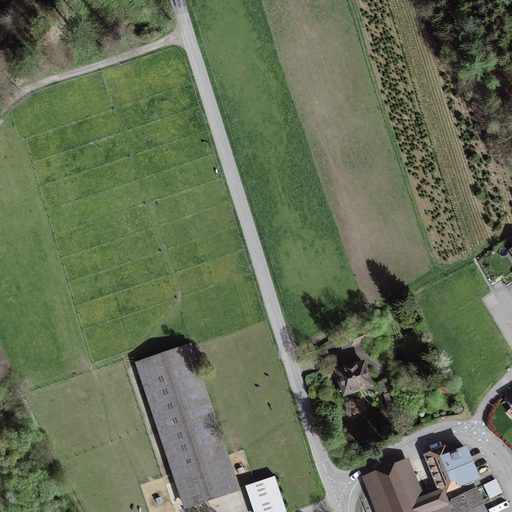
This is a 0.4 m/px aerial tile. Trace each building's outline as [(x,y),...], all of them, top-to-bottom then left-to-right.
[(370,330),(349,337),(352,345),(372,338),(370,330)] [(192,346),(136,365),(186,511),(241,493),(192,346)] [(366,364),(336,373),(344,400),(375,390),(366,364)] [(453,445),(424,458),(439,492),(442,490),(445,497),(482,481),(468,449),(457,454),(453,445)] [(403,463),(362,481),(375,511),(440,511),(450,508),(448,503),(445,497),(442,490),(439,492),(420,501),(403,463)] [(286,511),(287,511),(275,476),(247,485),(256,511),(286,511)] [(483,487),(485,490),(489,499),(490,502),(503,496),(497,481),(483,487)] [(484,501),(480,492),(478,489),(448,503),(450,508),(452,511),(472,511),(486,506),(484,501)]
